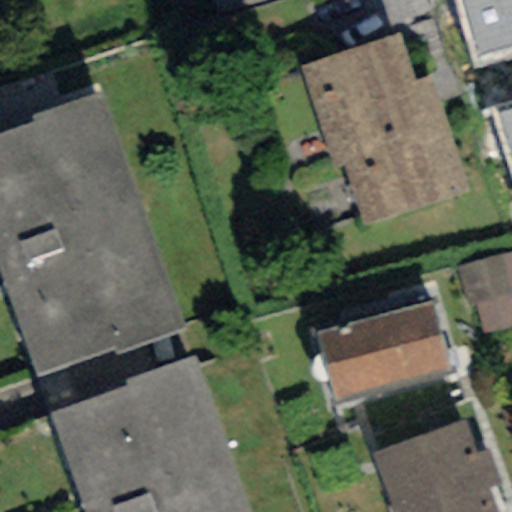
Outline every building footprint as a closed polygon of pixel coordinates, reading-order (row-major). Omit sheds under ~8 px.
[(511,0),(456,0),(477,65),(511,53),(511,0)] [(396,37),(307,67),(364,234),(469,199),(427,76),(411,81),(396,37)] [(0,129),(0,305),(29,384),(177,330),(91,97),(0,129)] [(511,113),(496,118),(511,172),(511,113)] [(511,262),(468,274),(485,342),(511,335),(511,262)] [(449,374),(430,305),(316,336),(335,405),(449,374)] [(241,511),(184,359),(37,414),(73,511),(241,511)] [(463,421),(372,455),(392,511),(496,511),(488,488),(501,483),(488,450),(475,455),(463,421)]
